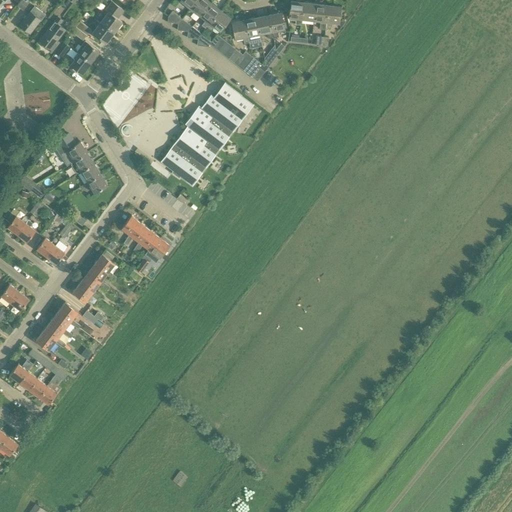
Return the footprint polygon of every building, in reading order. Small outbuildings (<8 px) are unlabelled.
[(23,0),(20,0),(17,4),(23,8),(27,3),(23,0)] [(196,0),(181,0),(188,5),(185,8),(189,10),(191,8),(196,0)] [(210,2),(207,0),(196,0),(191,8),(200,15),(210,2)] [(301,25),(302,18),(304,2),(291,0),(289,16),(290,16),(290,20),(295,21),(295,24),(301,25)] [(112,1),(109,5),(120,14),(123,10),(112,1)] [(220,10),(210,2),(200,15),(206,19),(201,25),(206,28),(207,27),(220,10)] [(302,18),(314,19),(316,3),(304,2),(302,18)] [(314,19),(320,20),(319,29),(325,30),(326,28),(325,28),(328,5),(316,3),(314,19)] [(108,12),(100,22),(114,32),(122,21),(117,18),(120,14),(109,5),(105,10),(108,12)] [(341,6),(328,5),(325,28),(326,28),(331,28),(331,21),(339,22),(341,6)] [(34,6),(30,11),(29,11),(19,24),(30,33),(40,20),(41,21),(46,14),(34,6)] [(230,17),(220,10),(207,27),(210,29),(214,25),(220,30),(230,17)] [(178,23),(181,18),(171,11),(167,16),(167,22),(178,23)] [(278,36),(277,29),(284,28),(281,12),(268,15),(273,37),(278,36)] [(259,33),(267,31),(268,38),(273,37),(268,15),(256,17),(259,33)] [(57,41),(65,30),(59,25),(62,20),(58,17),(39,40),(45,44),(43,46),(51,52),(59,42),(57,41)] [(244,20),(249,42),(254,41),(260,40),(259,33),(256,17),(244,20)] [(177,29),(188,30),(191,26),(181,18),(178,23),(177,29)] [(244,43),(249,42),(244,20),(232,22),(235,38),(243,36),(244,43)] [(80,21),(76,26),(86,35),(91,29),(80,21)] [(106,42),(114,32),(100,22),(92,32),(106,42)] [(82,40),(86,35),(76,26),(71,31),(82,40)] [(187,37),(197,38),(201,33),(191,26),(188,30),(187,37)] [(208,46),(210,44),(211,41),(201,33),(197,38),(197,45),(208,46)] [(210,44),(214,47),(222,38),(217,34),(211,41),(210,44)] [(315,43),(319,44),(324,44),(324,36),(316,36),(315,43)] [(214,47),(219,51),(227,42),(222,38),(214,47)] [(70,46),(64,41),(56,53),(61,57),(70,46)] [(87,42),(79,53),(91,62),(99,51),(87,42)] [(219,51),(224,55),(231,45),(227,42),(219,51)] [(281,43),(276,50),(279,52),(284,46),(281,43)] [(224,55),(229,58),(236,49),(231,45),(224,55)] [(229,58),(233,62),(241,52),(236,49),(229,58)] [(274,59),(279,52),(276,50),(271,56),(274,59)] [(245,51),(242,54),(245,56),(249,59),(252,56),(245,51)] [(233,62),(238,66),(245,56),(242,54),(241,52),(233,62)] [(83,73),(91,62),(79,53),(71,64),(83,73)] [(199,62),(188,54),(186,57),(197,65),(199,62)] [(238,66),(243,69),(250,60),(249,59),(245,56),(238,66)] [(258,61),(252,56),(249,59),(250,60),(255,64),(258,61)] [(243,69),(248,73),(255,64),(250,60),(243,69)] [(248,73),(252,77),(259,67),(255,64),(248,73)] [(259,67),(252,77),(257,80),(264,71),(259,67)] [(161,160),(160,161),(173,170),(171,172),(179,177),(180,176),(192,185),(193,185),(192,184),(202,172),(202,171),(205,167),(206,167),(206,166),(215,154),(216,154),(215,153),(219,149),(220,149),(219,149),(229,136),(232,131),(233,131),(242,118),(242,119),(243,118),(242,118),(253,104),(254,104),(241,95),(242,94),(225,82),(214,97),(211,94),(211,95),(202,107),(199,105),(199,106),(186,123),(185,123),(188,126),(161,161),(161,160)] [(69,133),(54,142),(68,164),(74,160),(87,152),(81,141),(76,144),(69,133)] [(72,162),(72,164),(77,172),(79,172),(81,171),(94,162),(87,152),(74,160),(75,161),(72,162)] [(94,162),(81,171),(88,181),(101,173),(94,162)] [(101,173),(88,181),(95,192),(108,184),(101,173)] [(44,194),(40,191),(33,186),(30,190),(41,197),(44,194)] [(44,196),(51,201),(53,197),(47,193),(44,196)] [(177,198),(186,205),(189,201),(180,194),(177,198)] [(39,200),(35,206),(40,210),(43,206),(44,204),(39,200)] [(36,215),(40,210),(35,206),(31,211),(36,215)] [(82,225),(86,220),(76,212),(72,217),(82,225)] [(16,215),(7,226),(17,233),(28,219),(24,216),(21,219),(16,215)] [(141,223),(132,215),(122,227),(130,234),(132,235),(141,223)] [(33,223),(28,219),(17,233),(27,241),(35,230),(30,226),(33,223)] [(66,225),(64,228),(69,231),(73,226),(71,224),(68,222),(64,219),(62,222),(66,225)] [(127,245),(133,236),(139,241),(141,242),(151,230),(141,223),(132,235),(130,234),(124,243),(127,245)] [(69,231),(64,228),(60,233),(62,235),(65,237),(69,231)] [(136,252),(143,244),(149,249),(151,250),(160,237),(151,230),(141,242),(139,241),(133,250),(136,252)] [(37,248),(47,255),(55,244),(45,237),(37,248)] [(149,249),(145,254),(156,262),(170,245),(160,237),(151,250),(149,249)] [(107,247),(111,250),(116,243),(112,240),(107,247)] [(65,252),(55,244),(47,255),(57,263),(65,252)] [(106,249),(95,263),(107,273),(106,275),(115,280),(117,277),(109,271),(115,263),(110,259),(114,254),(106,249)] [(141,272),(148,263),(143,260),(136,268),(141,272)] [(110,287),(101,280),(106,275),(107,273),(95,263),(88,272),(100,282),(99,284),(107,290),(110,287)] [(138,280),(141,276),(133,269),(130,273),(133,275),(138,280)] [(102,296),(94,290),(99,284),(100,282),(88,272),(80,282),(93,291),(91,294),(100,299),(102,296)] [(93,291),(80,282),(73,291),(85,301),(91,294),(93,291)] [(1,294),(11,302),(19,291),(9,284),(1,294)] [(29,298),(19,291),(11,302),(21,309),(29,298)] [(65,301),(58,311),(71,321),(69,323),(78,328),(80,325),(72,319),(78,311),(65,301)] [(98,319),(94,316),(87,310),(82,316),(93,324),(98,319)] [(73,335),(65,328),(69,323),(71,321),(58,311),(50,320),(63,330),(62,332),(71,338),(73,335)] [(97,312),(94,316),(98,319),(101,321),(104,317),(97,312)] [(50,320),(43,330),(56,340),(54,342),(63,348),(66,345),(57,338),(62,332),(63,330),(50,320)] [(43,330),(36,340),(48,349),(54,342),(56,340),(43,330)] [(37,359),(40,355),(32,348),(28,353),(37,359)] [(50,362),(40,355),(37,359),(46,367),(50,362)] [(9,375),(19,382),(28,370),(33,364),(27,359),(22,365),(19,363),(9,375)] [(61,359),(57,363),(64,368),(67,364),(61,359)] [(59,369),(50,362),(46,367),(56,374),(59,369)] [(67,375),(59,369),(56,374),(63,380),(67,375)] [(19,382),(29,389),(38,377),(28,370),(19,382)] [(29,389),(38,397),(47,385),(38,377),(29,389)] [(57,392),(47,385),(38,397),(48,404),(57,392)] [(0,446),(9,435),(0,428),(0,446)] [(18,443),(9,435),(0,446),(0,447),(9,455),(18,443)] [(179,471),(172,481),(180,487),(188,477),(179,471)] [(49,511),(36,503),(29,511),(49,511)]
